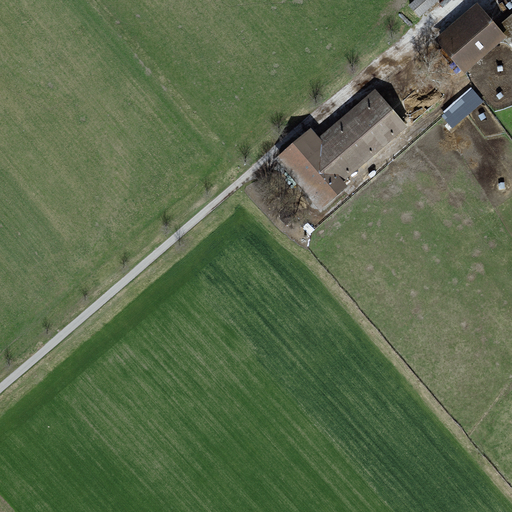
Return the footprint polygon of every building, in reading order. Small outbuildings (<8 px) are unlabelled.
[(418,0),(408,8),(418,20),(441,0),(418,0)] [(477,4),(435,42),(463,76),(506,40),(497,29),(477,4)] [(511,16),(497,29),(506,40),(511,47),(511,16)] [(406,129),(375,91),(318,139),(311,131),(276,161),(318,214),(346,189),(342,184),(406,129)] [(473,91),(440,119),(452,131),(483,105),(473,91)]
